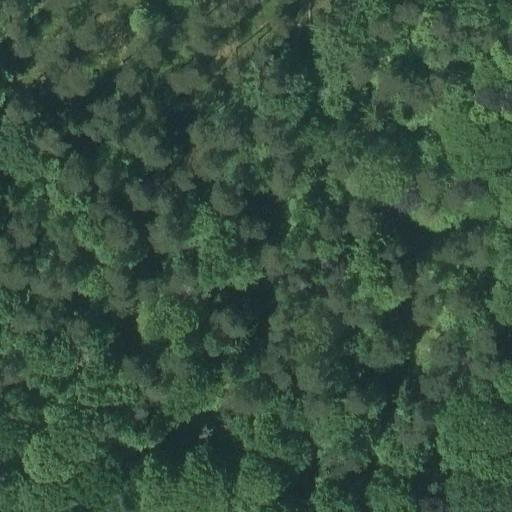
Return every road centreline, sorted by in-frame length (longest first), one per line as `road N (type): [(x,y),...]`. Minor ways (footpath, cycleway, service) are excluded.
road 1 (track): [(450,511),(511,359)]
road 2 (track): [(511,198),(490,156),(500,93),(511,77)]
